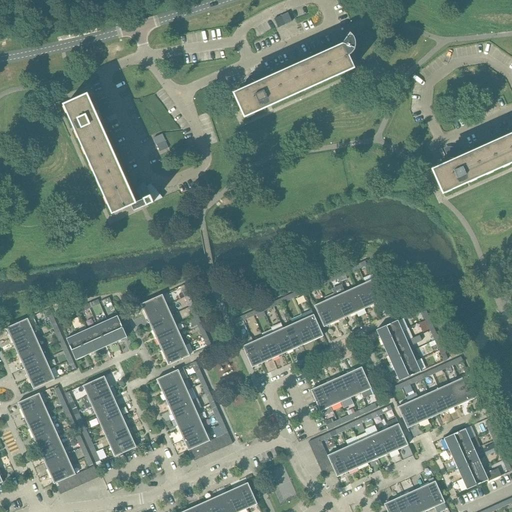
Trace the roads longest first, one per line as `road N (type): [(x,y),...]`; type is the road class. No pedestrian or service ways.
road 1 (unclassified): [(0,59),(224,0)]
road 2 (residential): [(48,511),(177,486)]
